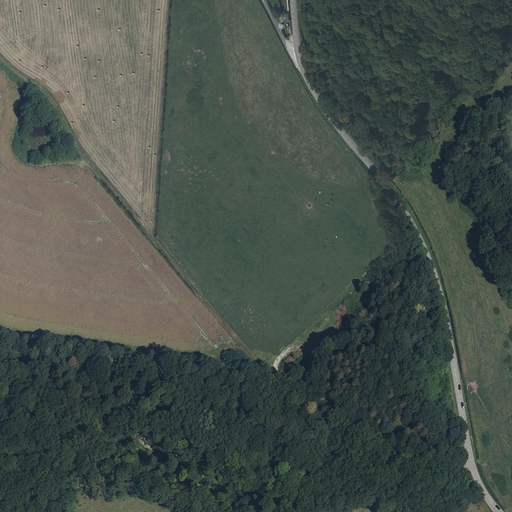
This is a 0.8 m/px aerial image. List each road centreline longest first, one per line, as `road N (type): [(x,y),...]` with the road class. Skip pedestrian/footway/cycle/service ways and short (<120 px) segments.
road 1 (tertiary): [(498,511),(470,467),(438,289),(421,240),(296,61)]
road 2 (track): [(262,365),(391,452),(470,467)]
